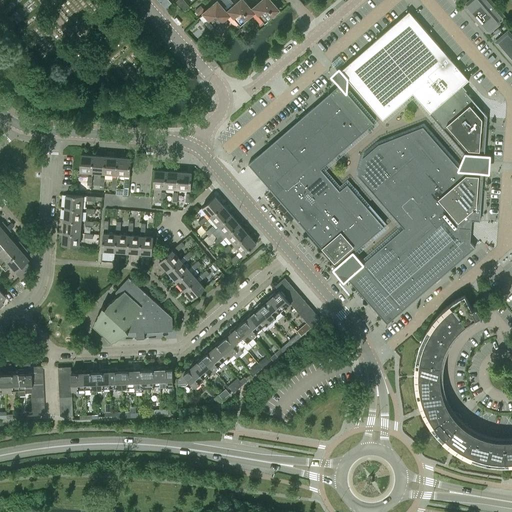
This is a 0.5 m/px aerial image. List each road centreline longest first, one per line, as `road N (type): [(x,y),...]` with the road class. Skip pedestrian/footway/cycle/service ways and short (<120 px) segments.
road 1 (tertiary): [(0,455),(137,444),(341,473)]
road 2 (residential): [(17,312),(51,352),(178,348),(287,250)]
road 3 (residential): [(55,131),(43,278),(17,312)]
road 4 (residential): [(511,429),(471,418),(450,386),(457,346),(491,318)]
road 5 (residential): [(189,144),(55,131)]
road 6 (residential): [(370,356),(287,250)]
road 7 (residential): [(511,104),(426,0)]
road 8 (residential): [(107,201),(174,217),(221,173)]
road 9 (residential): [(222,99),(216,82),(141,0)]
road 10 (residential): [(370,356),(462,273)]
